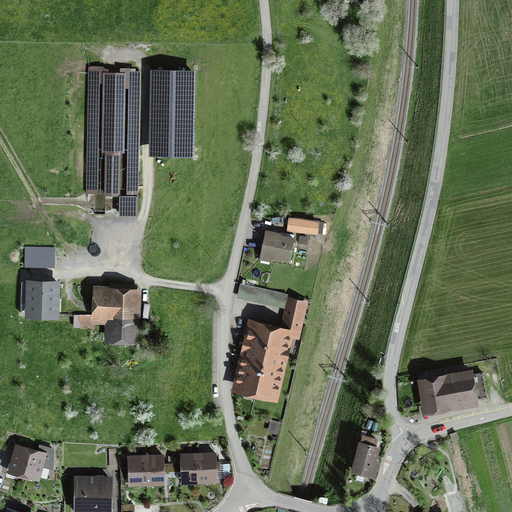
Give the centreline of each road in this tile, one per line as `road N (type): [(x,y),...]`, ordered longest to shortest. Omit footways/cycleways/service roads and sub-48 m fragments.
road 1 (unclassified): [(256,494),(237,450),(224,375),(230,288),(265,95),(263,0)]
road 2 (tertiary): [(451,0),(444,126),(390,379),(391,406),(408,439)]
